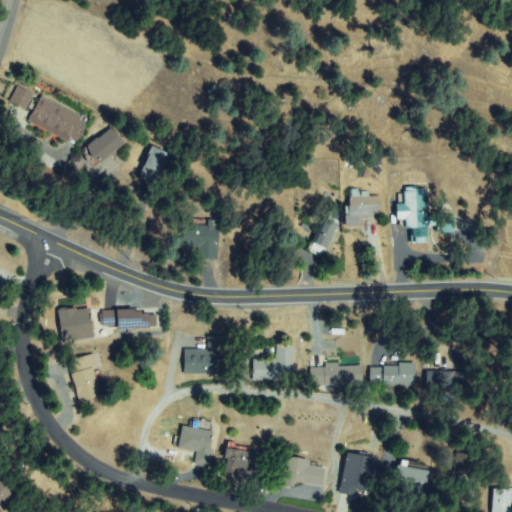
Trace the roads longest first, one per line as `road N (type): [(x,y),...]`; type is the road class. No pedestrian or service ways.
road 1 (residential): [(511,292),(182,293),(0,216)]
road 2 (residential): [(284,511),(129,487),(49,427),(33,402),(23,335),(48,240)]
